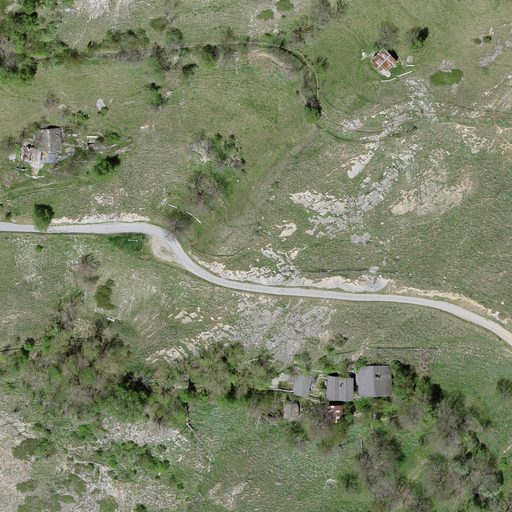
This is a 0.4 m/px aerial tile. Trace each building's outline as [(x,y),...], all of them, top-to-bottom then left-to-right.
[(381,78),(396,65),(384,51),(369,64),(381,78)] [(37,132),(35,155),(52,157),(55,133),(37,132)] [(39,158),(23,152),(19,161),(35,167),(39,158)] [(392,393),(392,367),(359,367),(359,394),(392,393)] [(293,392),(306,396),(312,378),(299,374),(293,392)] [(339,398),(340,378),(327,377),(326,398),(339,398)] [(339,398),(352,399),(353,379),(340,378),(339,398)] [(299,402),(288,401),(286,415),(298,416),(299,402)] [(341,411),(323,412),(322,429),(340,428),(341,411)] [(314,431),(302,427),(300,436),(312,439),(314,431)]
